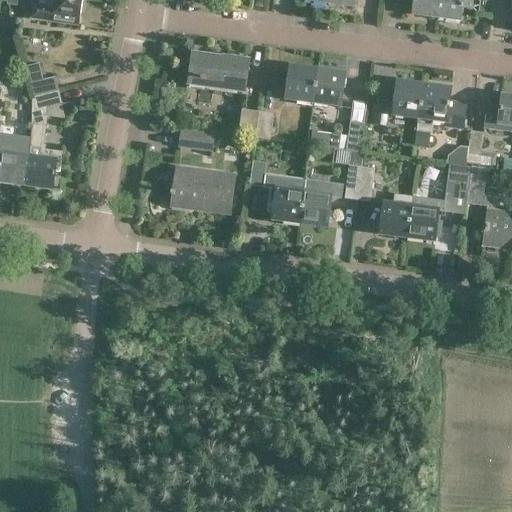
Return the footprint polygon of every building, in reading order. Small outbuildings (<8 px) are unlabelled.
[(82,0),(48,0),(48,8),(33,6),(31,18),(46,21),(45,22),(76,26),(77,16),(80,16),(81,13),(84,11),(85,4),(83,1),(82,0)] [(413,2),(412,15),(436,18),(438,0),(401,0),(413,2)] [(438,0),(436,18),(460,21),(462,7),(472,8),(472,0),(438,0)] [(249,62),(192,54),(188,84),(244,92),(249,62)] [(58,91),(55,77),(43,80),(39,64),(26,67),(34,97),(58,91)] [(289,67),(285,99),(312,103),(317,70),(289,67)] [(341,107),(345,74),(317,70),(312,103),(341,107)] [(387,115),(419,119),(423,85),(396,81),(393,103),(375,100),(374,113),(375,113),(373,124),(386,126),(387,115)] [(445,122),(444,128),(463,130),(466,104),(449,102),(451,88),(423,85),(419,119),(415,147),(427,148),(431,121),(445,122)] [(25,187),(53,191),(55,172),(59,172),(62,153),(42,150),(48,107),(61,104),(58,92),(31,98),(34,111),(35,110),(33,126),(25,187)] [(511,127),(511,96),(501,95),(499,107),(487,105),(484,128),(511,132),(511,127)] [(240,108),(236,134),(254,137),(257,110),(240,108)] [(268,139),(271,112),(257,110),(254,137),(268,139)] [(350,123),(346,150),(359,152),(363,125),(350,123)] [(33,126),(20,124),(17,146),(0,143),(0,183),(25,187),(33,126)] [(213,136),(181,131),(179,147),(211,151),(213,136)] [(467,155),(480,156),(483,133),(470,131),(467,155)] [(312,132),(310,145),(324,147),(326,134),(312,132)] [(270,189),(268,202),(274,203),(272,220),(300,224),(304,193),(305,181),(264,176),(266,164),(253,162),(250,186),(270,189)] [(349,166),(344,199),(357,201),(362,168),(349,166)] [(445,202),(412,198),(407,238),(434,242),(438,212),(465,215),(466,203),(469,182),(471,170),(450,167),(445,202)] [(362,168),(357,201),(370,203),(374,170),(362,168)] [(170,191),(169,195),(173,196),(172,201),(171,207),(189,209),(190,204),(199,205),(199,210),(229,214),(234,177),(176,169),(173,192),(170,191)] [(467,193),(466,203),(488,206),(483,247),(511,250),(511,213),(495,211),(497,199),(482,197),(484,184),(492,185),(494,173),(471,170),(469,182),(467,193)] [(305,181),(304,193),(300,224),(327,227),(331,197),(340,199),(342,186),(305,181)] [(407,238),(412,198),(395,195),(393,205),(383,204),(379,234),(407,238)]
